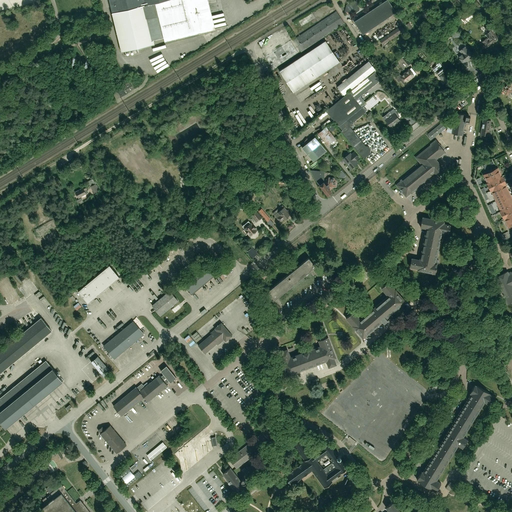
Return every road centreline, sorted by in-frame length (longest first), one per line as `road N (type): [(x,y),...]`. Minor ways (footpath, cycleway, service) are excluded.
road 1 (residential): [(323,209),(481,80)]
road 2 (track): [(233,55),(79,149),(79,157)]
road 3 (residential): [(323,209),(249,47)]
road 4 (residential): [(249,47),(325,1),(363,46)]
